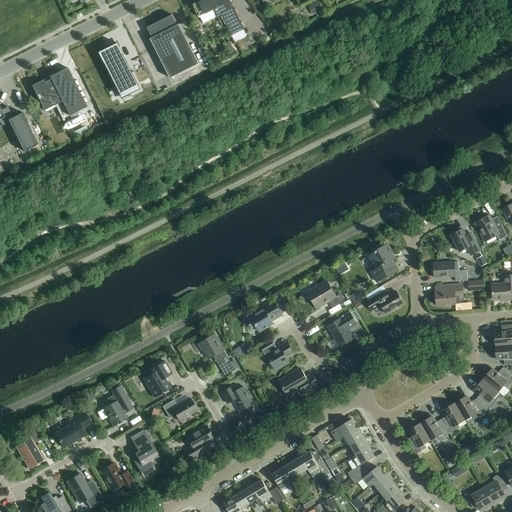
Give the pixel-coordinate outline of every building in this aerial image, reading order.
[(245,30),(234,8),(229,0),(215,0),(214,1),(213,0),(202,0),(192,5),(199,18),(213,11),(216,17),(220,15),(231,37),(245,30)] [(324,10),(319,1),(308,6),(313,16),(324,10)] [(172,15),(147,28),(152,38),(150,39),(150,40),(151,40),(170,79),(199,64),(179,25),(180,25),(180,24),(177,25),(172,15)] [(252,45),(248,37),(239,41),(243,49),(252,45)] [(116,44),(97,53),(120,98),(139,89),(116,44)] [(43,80),(31,86),(42,107),(53,102),(57,110),(64,107),(69,117),(87,108),(67,68),(60,72),(59,71),(55,72),(56,74),(49,77),(54,86),(48,89),(43,80)] [(0,109),(0,122),(2,127),(9,123),(23,152),(38,145),(22,113),(13,118),(8,107),(1,111),(0,109)] [(511,204),(502,209),(510,225),(511,224),(511,204)] [(475,223),(485,242),(497,236),(499,241),(503,239),(507,237),(502,226),(496,229),(490,216),(475,223)] [(451,236),(459,252),(467,248),(471,256),(480,251),(471,234),(466,236),(463,230),(451,236)] [(392,260),(396,258),(388,245),(368,256),(375,269),(370,272),(377,283),(398,270),(392,260)] [(476,260),(480,268),(487,264),(483,256),(476,260)] [(433,264),(434,278),(455,277),(456,282),(468,281),(467,271),(459,271),(458,263),(433,264)] [(500,299),(500,302),(511,301),(511,293),(511,291),(511,290),(511,275),(503,277),(504,284),(491,285),(493,300),(500,299)] [(333,308),(345,301),(340,294),(335,297),(327,282),(307,293),(316,309),(317,308),(318,309),(324,305),(324,304),(329,301),(333,308)] [(482,282),(468,283),(469,291),(483,290),(482,282)] [(445,293),(435,293),(436,306),(461,304),(460,297),(463,297),(462,285),(444,286),(445,293)] [(366,302),(371,311),(381,306),(386,314),(404,304),(396,292),(389,296),(386,291),(366,302)] [(363,305),(360,299),(354,303),(357,309),(363,305)] [(282,316),(275,303),(274,302),(254,313),(255,314),(246,319),(251,329),(256,326),(259,333),(273,324),(272,322),(282,316)] [(348,331),(357,325),(349,312),(340,318),(341,319),(327,327),(339,347),(353,339),(348,331)] [(495,332),(496,346),(511,345),(511,325),(501,326),(502,332),(495,332)] [(224,351),(215,335),(198,345),(202,351),(203,351),(208,360),(214,357),(215,360),(219,361),(227,356),(224,351)] [(279,347),(280,348),(277,350),(273,344),(262,351),(265,357),(266,356),(275,371),(289,362),(286,357),(293,353),(287,343),(279,347)] [(511,345),(496,346),(497,360),(504,360),(504,366),(511,365),(511,345)] [(221,369),(225,376),(239,368),(235,360),(221,369)] [(143,379),(154,398),(170,389),(164,379),(172,374),(165,361),(149,371),(151,375),(143,379)] [(493,369),(484,380),(498,392),(503,386),(507,389),(511,382),(511,377),(502,369),(498,374),(493,369)] [(279,383),(287,396),(300,389),(304,395),(319,386),(312,375),(306,378),(301,370),(279,383)] [(480,395),(476,400),(486,412),(496,401),(492,399),(498,392),(484,380),(475,391),(480,395)] [(111,391),(114,395),(107,399),(110,405),(103,409),(113,426),(127,418),(124,414),(133,409),(120,386),(111,391)] [(228,404),(234,401),(240,412),(254,404),(244,387),(237,391),(234,386),(222,393),(228,404)] [(467,397),(455,404),(465,420),(472,416),(474,420),(486,412),(476,400),(471,403),(467,397)] [(175,415),(179,422),(197,411),(190,399),(177,406),(173,400),(162,407),(169,419),(175,415)] [(446,417),(441,420),(450,434),(460,428),(457,424),(465,420),(455,404),(443,411),(446,417)] [(150,419),(156,421),(160,411),(153,409),(150,419)] [(81,429),(91,424),(84,412),(67,422),(69,425),(54,434),(63,448),(85,435),(81,429)] [(433,417),(421,424),(430,440),(437,436),(440,440),(450,434),(441,420),(436,423),(433,417)] [(340,439),(345,436),(356,429),(351,420),(335,430),(340,439)] [(430,440),(421,424),(409,431),(412,437),(407,440),(415,454),(425,448),(423,445),(430,440)] [(205,426),(186,437),(192,447),(185,451),(191,460),(204,453),(200,447),(212,440),(209,434),(210,433),(205,426)] [(31,438),(16,447),(28,469),(44,460),(34,444),(40,440),(33,428),(27,432),(31,438)] [(345,436),(351,446),(364,438),(360,431),(358,432),(356,429),(345,436)] [(150,463),(159,458),(150,442),(152,441),(146,431),(131,439),(138,452),(135,454),(138,460),(134,462),(144,479),(145,479),(143,476),(154,470),(150,463)] [(312,439),(319,451),(325,448),(317,436),(312,439)] [(351,446),(356,456),(368,449),(366,446),(368,445),(364,438),(351,446)] [(466,448),(461,451),(465,458),(470,456),(466,448)] [(360,466),(373,458),(368,449),(356,456),(351,459),(352,460),(348,463),(353,470),(348,473),(351,479),(363,471),(360,466)] [(321,454),(325,461),(330,458),(326,451),(321,454)] [(310,452),(301,458),(308,470),(313,479),(322,473),(324,477),(330,473),(322,461),(317,464),(310,452)] [(484,452),(479,454),(482,460),(487,457),(484,452)] [(449,468),(463,460),(460,454),(445,462),(449,468)] [(297,457),(290,461),(298,475),(308,470),(301,458),(298,459),(297,457)] [(284,468),(281,469),(291,486),(303,483),(298,475),(290,461),(283,465),(284,468)] [(328,465),(331,471),(337,467),(334,461),(328,465)] [(100,471),(111,491),(121,485),(125,493),(135,487),(126,472),(121,476),(114,463),(100,471)] [(469,470),(465,463),(451,471),(456,478),(469,470)] [(498,472),(499,474),(506,486),(511,483),(511,484),(511,468),(510,470),(508,466),(498,472)] [(373,484),(384,475),(377,467),(367,476),(363,471),(351,479),(356,485),(358,483),(364,490),(368,486),(369,488),(374,484),(373,484)] [(291,486),(281,469),(272,475),(279,486),(274,489),(281,502),(287,499),(284,495),(282,491),(291,486)] [(345,480),(340,473),(334,477),(339,484),(345,480)] [(85,501),(90,508),(104,500),(93,483),(87,487),(80,474),(67,482),(80,504),(85,501)] [(491,484),(484,488),(494,504),(506,497),(502,492),(508,488),(506,486),(499,474),(489,480),(491,484)] [(373,484),(374,484),(381,493),(393,483),(388,477),(386,478),(384,475),(373,484)] [(262,481),(253,486),(260,498),(262,503),(263,502),(271,497),(276,505),(281,502),(274,489),(269,492),(262,481)] [(398,493),(396,490),(398,489),(393,483),(381,493),(385,498),(382,501),(382,503),(383,505),(388,502),(398,493)] [(248,486),(242,490),(250,504),(255,501),(259,507),(264,504),(263,502),(262,503),(260,498),(253,486),(250,488),(248,486)] [(494,504),(484,488),(477,492),(475,489),(465,495),(473,509),(478,506),(482,511),(494,504)] [(236,496),(233,498),(240,510),(250,504),(242,490),(235,494),(236,496)] [(71,511),(70,510),(62,496),(57,500),(55,497),(52,498),(49,492),(43,496),(41,497),(43,501),(44,503),(41,505),(42,507),(44,511),(71,511)] [(377,511),(396,511),(395,510),(405,501),(398,493),(388,502),(383,505),(376,511),(377,511)] [(338,506),(333,497),(326,501),(331,510),(338,506)] [(240,510),(233,498),(224,503),(225,505),(221,507),(224,511),(241,511),(240,510)] [(314,502),(313,500),(304,505),(307,509),(315,504),(314,502)]
